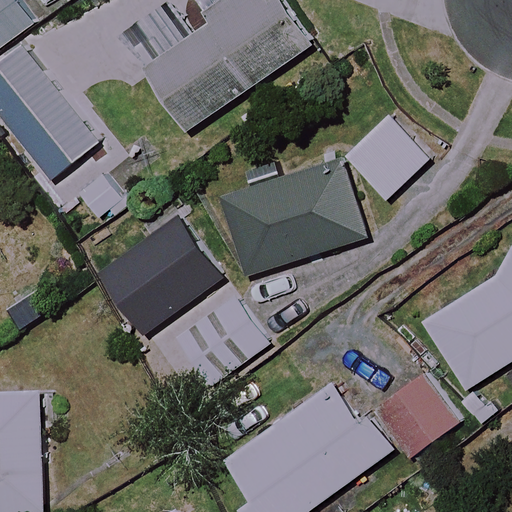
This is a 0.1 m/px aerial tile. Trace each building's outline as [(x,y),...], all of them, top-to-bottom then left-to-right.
[(68,90),(130,45),(118,28),(156,0),(109,0),(39,51),(68,90)] [(316,49),(282,0),(232,0),(215,12),(221,20),(150,67),(195,132),(316,49)] [(437,158),(395,114),(351,156),(394,200),(437,158)] [(373,236),(346,156),(231,195),(258,274),(373,236)] [(511,265),(509,271),(431,320),(470,383),(511,358),(511,265)] [(65,304),(53,282),(13,304),(26,327),(65,304)] [(275,340),(231,288),(174,337),(218,389),(275,340)] [(411,461),(466,421),(455,406),(426,365),(373,404),(379,412),(367,420),(339,382),(231,461),(258,498),(249,505),(254,511),(312,511),(401,448),(411,461)] [(0,511),(30,511),(49,511),(45,391),(0,392),(0,511)]
